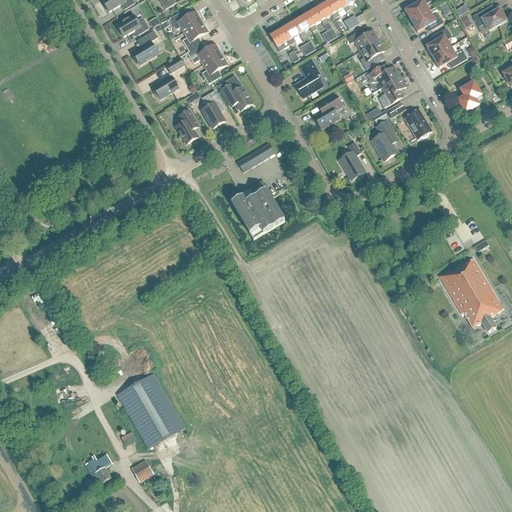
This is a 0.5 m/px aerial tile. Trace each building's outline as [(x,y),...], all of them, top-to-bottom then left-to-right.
[(104,0),(101,2),(109,14),(120,7),(124,12),(134,6),(130,0),(104,0)] [(160,0),(159,1),(165,11),(176,5),(173,0),(160,0)] [(334,0),(325,5),(332,17),(334,21),(339,18),(337,14),(343,10),(336,0),(334,0)] [(336,0),(343,10),(345,14),(350,11),(348,7),(354,4),(351,0),(336,0)] [(415,6),(405,13),(411,23),(429,13),(425,6),(430,3),(428,0),(413,0),(411,1),(415,6)] [(314,12),(321,23),(323,27),(328,24),(326,20),(332,17),(325,5),(314,12)] [(492,7),(485,11),(472,18),(479,29),(484,26),(488,33),(506,23),(499,11),(496,13),(492,7)] [(465,8),(454,14),(457,20),(468,14),(465,8)] [(303,18),(310,30),(312,34),(317,31),(315,27),(321,23),(314,12),(303,18)] [(200,19),(197,14),(196,14),(195,13),(186,19),(183,13),(169,21),(176,32),(181,29),(184,34),(201,24),(199,20),(200,19)] [(429,13),(411,23),(417,34),(428,28),(431,33),(443,25),(438,16),(436,15),(432,18),(429,13)] [(143,20),(137,23),(133,16),(116,27),(123,39),(135,32),(138,37),(149,31),(143,20)] [(354,17),(349,20),(354,29),(365,22),(362,16),(356,20),(354,17)] [(472,26),(466,17),(459,21),(465,30),(472,26)] [(292,25),(299,36),(301,40),(306,37),(304,33),(310,30),(303,18),(292,25)] [(160,26),(156,19),(149,23),(153,30),(160,26)] [(354,29),(349,20),(343,24),(349,32),(354,29)] [(201,24),(184,34),(187,40),(182,43),(189,54),(202,46),(199,40),(208,34),(207,33),(208,32),(205,27),(204,28),(201,24)] [(269,34),(273,32),(269,24),(265,26),(269,34)] [(281,32),(288,43),(290,47),(295,44),(293,40),(299,36),(292,25),(281,32)] [(333,30),(327,34),(332,43),(338,39),(333,30)] [(446,30),(433,38),(436,43),(426,49),(432,59),(450,49),(447,43),(452,39),(446,30)] [(281,47),(288,43),(281,32),(270,38),(279,53),(284,51),(281,47)] [(137,43),(141,49),(132,55),(134,57),(132,58),(134,62),(137,66),(138,65),(140,67),(158,56),(151,44),(158,40),(154,33),(137,43)] [(378,43),(372,33),(363,38),(361,38),(358,33),(347,40),(350,46),(354,44),(360,53),(378,43)] [(332,43),(327,34),(322,37),(327,46),(332,43)] [(511,38),(503,44),(507,52),(511,48),(511,38)] [(378,43),(360,53),(364,59),(360,62),(366,72),(377,65),(384,60),(381,55),(384,53),(378,43)] [(305,47),(310,56),(316,52),(311,44),(305,47)] [(202,46),(189,54),(187,55),(193,66),(200,62),(203,67),(221,57),(219,53),(220,52),(217,46),(215,47),(215,46),(206,52),(202,46)] [(310,56),(305,47),(300,50),(306,59),(310,56)] [(467,51),(473,60),(478,57),(472,48),(467,51)] [(454,55),(450,49),(432,59),(439,70),(449,64),(452,70),(467,61),(461,51),(454,55)] [(328,58),(324,52),(317,57),(321,63),(328,58)] [(294,64),(299,61),(294,53),(289,56),(294,64)] [(221,57),(203,67),(207,73),(202,75),(208,86),(222,78),(218,72),(227,67),(227,66),(228,65),(225,60),(223,61),(221,57)] [(166,68),(171,76),(184,68),(180,60),(166,68)] [(307,81),(295,88),(303,101),(323,89),(316,78),(320,77),(311,62),(300,69),(307,81)] [(511,62),(511,63),(511,70),(503,76),(511,89),(511,87),(511,62)] [(382,74),(380,69),(366,77),(371,85),(379,84),(382,90),(400,79),(394,69),(384,75),(382,74)] [(343,79),(346,85),(353,81),(350,75),(343,79)] [(160,102),(178,91),(171,78),(153,89),(154,92),(153,93),(154,97),(157,100),(159,99),(160,102)] [(253,107),(236,79),(219,89),(231,109),(236,106),(241,114),(253,107)] [(400,79),(382,90),(385,95),(378,101),(384,110),(404,99),(400,92),(406,89),(400,79)] [(463,98),(457,101),(466,115),(478,108),(475,103),(482,99),(473,84),(460,92),(463,98)] [(189,88),(189,93),(193,95),(197,93),(196,88),(193,86),(189,88)] [(215,93),(202,101),(207,109),(201,112),(212,131),(225,123),(220,115),(226,111),(215,93)] [(317,108),(321,114),(313,119),(321,132),(339,121),(334,113),(342,109),(335,97),(317,108)] [(405,112),(401,105),(387,113),(391,120),(405,112)] [(183,125),(176,129),(186,147),(198,139),(194,132),(199,129),(189,112),(179,118),(183,125)] [(404,121),(417,142),(421,140),(424,140),(427,138),(428,136),(432,134),(419,112),(404,121)] [(388,119),(384,113),(373,120),(376,126),(388,119)] [(375,129),(381,138),(372,143),(384,163),(399,155),(394,146),(399,143),(387,122),(375,129)] [(351,155),(339,162),(351,183),(365,174),(356,158),(361,155),(355,145),(348,149),(351,155)] [(237,165),(243,175),(275,156),(269,146),(237,165)] [(242,198),(231,204),(253,241),(285,222),(266,191),(255,198),(246,203),(242,198)] [(482,251),(488,248),(485,242),(479,246),(482,251)] [(441,276),(438,278),(461,317),(464,315),(467,320),(472,329),(475,327),(481,324),(487,334),(496,329),(490,319),(503,311),(473,261),(465,265),(451,274),(450,271),(441,276)] [(143,347),(138,348),(140,358),(155,355),(152,341),(142,343),(143,347)] [(149,451),(185,430),(154,376),(117,397),(149,451)] [(93,462),(85,466),(94,481),(98,479),(102,486),(111,481),(105,470),(112,466),(111,465),(112,464),(107,456),(97,462),(94,457),(91,459),(93,462)] [(140,484),(154,475),(145,461),(131,470),(140,484)]
